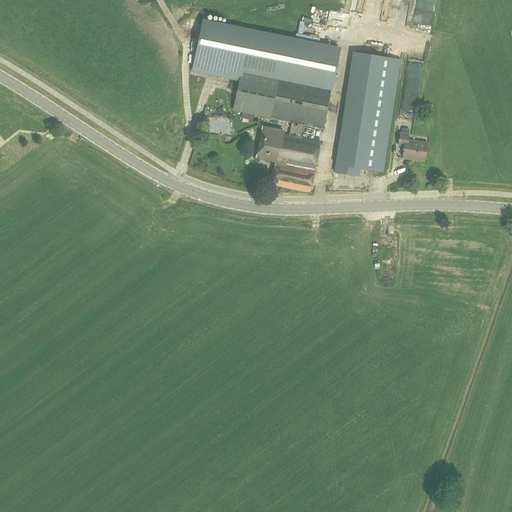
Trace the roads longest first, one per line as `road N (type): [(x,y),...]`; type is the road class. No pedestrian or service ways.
road 1 (secondary): [(511,210),(300,211),(211,199),(152,173),(0,77)]
road 2 (track): [(189,141),(183,42),(160,0)]
